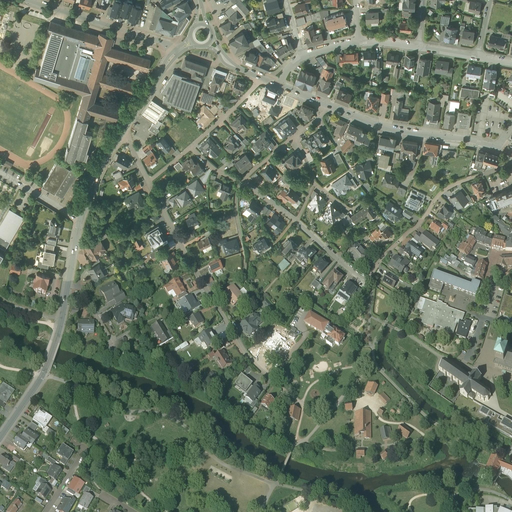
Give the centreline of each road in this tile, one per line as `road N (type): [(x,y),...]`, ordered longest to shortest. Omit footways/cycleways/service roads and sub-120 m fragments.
road 1 (residential): [(148,182),(238,342),(271,377)]
road 2 (residential): [(511,162),(446,187),(367,280)]
road 3 (residential): [(497,146),(385,129),(325,106)]
road 4 (residential): [(175,53),(163,42),(24,0)]
road 5 (residential): [(240,181),(367,280)]
road 6 (tertiary): [(64,299),(42,375),(0,437)]
road 7 (residential): [(511,254),(493,258),(474,315),(511,329)]
